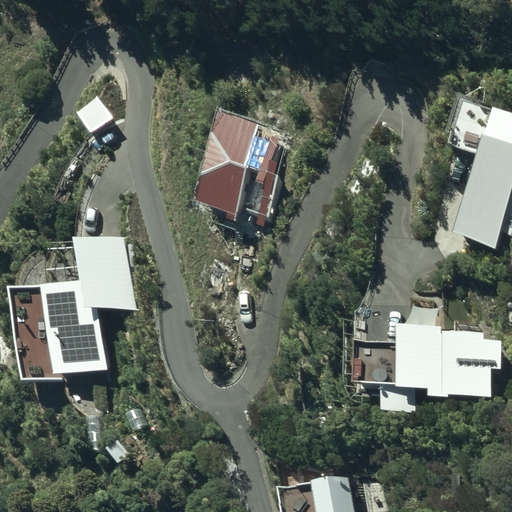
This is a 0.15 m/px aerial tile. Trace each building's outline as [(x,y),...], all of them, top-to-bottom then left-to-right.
[(505,113),(462,102),(450,145),(455,146),(452,157),(481,164),(459,252),(501,263),(506,242),(511,243),(511,123),(503,121),(505,113)] [(231,129),(209,212),(245,222),(264,149),(247,144),(250,134),(231,129)] [(249,223),(229,224),(234,270),(253,268),(249,223)] [(80,280),(9,287),(22,384),(110,372),(99,313),(137,309),(125,236),(74,243),(80,280)] [(444,344),(444,338),(401,339),(402,350),(358,351),(360,401),(385,400),(386,424),(419,423),(418,402),(431,402),(432,409),(494,407),(493,381),(504,380),(502,322),(482,322),(482,329),(458,330),(459,346),(452,347),(452,344),(444,344)] [(320,493),(281,501),(283,511),(356,511),(353,494),(321,500),(320,493)]
